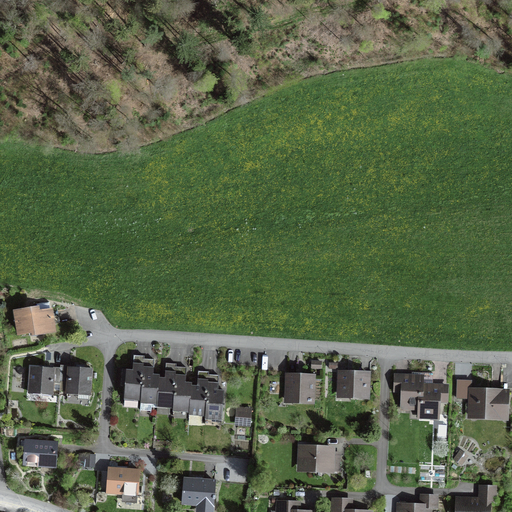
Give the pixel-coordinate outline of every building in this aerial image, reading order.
[(52,310),(14,316),(19,343),(57,336),(52,310)] [(134,373),(127,373),(125,405),(137,405),(137,397),(142,397),(144,360),(145,356),(135,356),(134,373)] [(154,360),(144,360),(142,397),(142,407),(151,408),(151,403),(157,403),(159,379),(159,375),(153,375),(154,360)] [(323,362),(313,362),(313,371),(323,371),(323,362)] [(164,380),(159,379),(157,403),(173,404),(175,367),(175,364),(166,363),(164,380)] [(187,368),(175,367),(173,404),(172,415),(191,416),(191,412),(193,387),(186,386),(187,368)] [(56,372),(31,370),(29,397),(54,399),(56,372)] [(92,371),(68,370),(66,397),(91,398),(92,371)] [(193,387),(191,412),(206,413),(209,374),(209,371),(198,370),(197,387),(193,387)] [(219,375),(209,374),(206,413),(206,416),(223,418),(225,388),(218,388),(219,375)] [(372,375),(339,374),(339,402),(372,403),(372,375)] [(317,377),(286,376),(285,406),(316,407),(317,377)] [(421,414),(422,387),(423,378),(396,376),(395,396),(402,396),(401,413),(421,414)] [(422,387),(421,414),(421,424),(440,425),(441,406),(449,407),(450,389),(434,388),(422,387)] [(511,392),(469,391),(468,422),(510,424),(511,392)] [(252,410),(238,409),(237,428),(251,428),(252,410)] [(58,444),(25,443),(25,470),(57,471),(58,444)] [(337,449),(300,447),(298,475),(335,477),(337,449)] [(461,452),(456,459),(462,463),(467,456),(461,452)] [(140,471),(108,471),(108,498),(122,498),(122,507),(139,508),(140,471)] [(215,511),(216,483),(184,482),(184,509),(198,509),(198,511),(215,511)] [(479,501),(457,501),(456,511),(492,511),(493,508),(498,508),(499,489),(479,488),(479,501)] [(420,508),(398,507),(397,511),(439,511),(440,499),(420,498),(420,508)] [(355,511),(355,501),(333,501),(332,511),(355,511)] [(302,511),(303,504),(277,503),(276,511),(302,511)]
